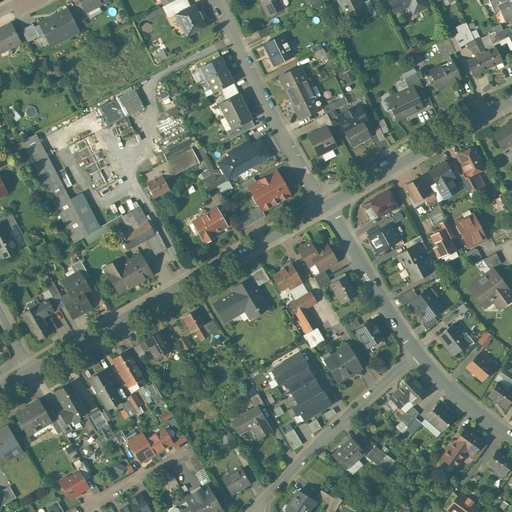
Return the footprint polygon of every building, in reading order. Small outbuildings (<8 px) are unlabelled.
[(78,0),(85,12),(107,1),(107,0),(78,0)] [(259,0),(267,17),(279,11),(274,2),(277,0),(259,0)] [(337,0),(342,10),(345,8),(348,15),(363,8),(364,11),(364,10),(361,3),(359,0),(337,0)] [(375,14),(368,0),(361,3),(364,10),(364,11),(367,18),(375,14)] [(387,0),(394,12),(409,5),(413,13),(426,7),(422,0),(387,0)] [(511,0),(487,0),(489,2),(491,1),(496,12),(499,11),(504,23),(508,21),(511,18),(511,0)] [(172,2),(162,6),(167,15),(176,11),(172,2)] [(194,5),(175,15),(186,36),(204,27),(201,19),(202,19),(201,17),(199,14),(198,12),(197,12),(194,5)] [(66,10),(39,24),(34,27),(35,30),(41,27),(50,45),(78,32),(66,10)] [(0,28),(0,52),(20,42),(11,24),(0,28)] [(32,24),(20,30),(27,42),(38,36),(34,27),(32,24)] [(272,25),(257,32),(260,39),(275,31),(272,25)] [(511,32),(509,27),(495,33),(499,41),(508,36),(511,34),(511,32)] [(494,31),(487,34),(492,46),(499,43),(495,33),(494,31)] [(282,35),(264,44),(270,57),(274,66),(293,56),(282,35)] [(461,49),(454,35),(448,38),(455,52),(461,49)] [(448,38),(441,41),(448,56),(455,52),(448,38)] [(487,52),(479,38),(473,40),(481,55),(487,52)] [(481,55),(473,40),(468,43),(475,58),(481,55)] [(487,52),(481,55),(487,69),(502,62),(495,48),(487,52)] [(217,52),(194,63),(197,70),(200,69),(199,68),(220,57),(217,52)] [(475,58),(466,62),(473,76),(487,69),(481,55),(475,58)] [(220,57),(199,68),(200,69),(206,81),(227,70),(220,57)] [(451,61),(429,71),(437,89),(458,80),(456,74),(457,73),(451,61)] [(299,67),(279,76),(285,89),(289,98),(309,88),(299,67)] [(227,70),(206,81),(212,93),(220,90),(233,83),(227,70)] [(416,73),(403,79),(408,88),(412,87),(414,92),(422,88),(416,73)] [(233,83),(220,90),(222,95),(235,89),(233,83)] [(408,88),(386,99),(391,108),(396,120),(422,108),(414,92),(412,87),(408,88)] [(309,88),(289,98),(294,107),(300,119),(320,110),(309,88)] [(235,89),(222,95),(225,100),(238,94),(235,89)] [(134,90),(99,108),(108,125),(143,107),(134,90)] [(225,100),(217,104),(224,117),(245,106),(239,94),(238,94),(225,100)] [(332,102),(322,107),(325,114),(326,114),(336,109),(332,102)] [(245,106),(224,117),(230,129),(230,130),(251,120),(251,119),(245,106)] [(360,111),(357,111),(355,107),(337,117),(340,121),(343,125),(341,126),(343,130),(343,131),(351,146),(361,141),(370,136),(361,121),(365,118),(360,111)] [(332,125),(326,114),(325,114),(314,119),(319,130),(325,127),(326,127),(332,125)] [(251,120),(230,130),(230,129),(226,131),(230,139),(254,126),(251,120)] [(511,122),(493,134),(501,149),(508,160),(511,158),(511,142),(511,122)] [(319,130),(307,136),(317,155),(335,146),(326,127),(325,127),(319,130)] [(384,138),(379,128),(374,130),(379,141),(384,138)] [(87,234),(35,134),(21,141),(73,243),(81,238),(87,234)] [(270,156),(261,139),(250,145),(260,162),(270,156)] [(190,140),(162,155),(165,161),(166,162),(191,148),(194,147),(190,140)] [(228,157),(217,163),(219,167),(227,180),(260,162),(250,145),(242,150),(240,146),(234,149),(226,153),(228,157)] [(474,147),(456,156),(465,174),(466,176),(467,176),(470,181),(473,179),(474,179),(472,174),(484,167),(474,147)] [(165,161),(156,166),(156,168),(152,170),(156,179),(161,177),(163,181),(168,178),(167,177),(197,160),(191,148),(166,162),(165,161)] [(445,162),(428,172),(437,186),(441,184),(448,196),(455,192),(448,180),(454,176),(445,162)] [(219,167),(209,173),(210,175),(216,186),(227,180),(219,167)] [(152,170),(144,175),(148,183),(156,179),(152,170)] [(276,172),(248,187),(261,210),(263,210),(265,210),(271,207),(271,205),(279,200),(281,201),(287,198),(287,196),(289,195),(276,172)] [(470,181),(467,176),(466,176),(465,174),(460,176),(468,192),(477,188),(473,179),(470,181)] [(210,175),(199,181),(205,193),(206,192),(216,186),(210,175)] [(148,183),(146,185),(154,201),(162,196),(161,193),(168,190),(163,181),(161,177),(156,179),(148,183)] [(431,189),(426,191),(418,178),(404,186),(411,198),(413,196),(416,201),(424,197),(425,201),(431,212),(440,207),(437,202),(431,189)] [(441,184),(437,186),(431,189),(437,202),(448,196),(441,184)] [(388,191),(370,201),(370,202),(372,206),(378,216),(396,206),(388,191)] [(416,201),(413,196),(411,198),(408,199),(413,208),(419,204),(425,201),(424,197),(416,201)] [(370,202),(363,205),(365,210),(372,206),(370,202)] [(139,206),(122,216),(121,215),(87,234),(81,238),(85,245),(111,230),(116,237),(120,235),(119,235),(120,235),(146,220),(139,206)] [(372,206),(365,210),(371,220),(378,216),(372,206)] [(454,235),(440,207),(431,212),(427,214),(434,227),(441,224),(443,229),(437,232),(439,236),(432,239),(436,246),(433,248),(438,257),(441,256),(442,258),(455,251),(449,238),(454,235)] [(215,210),(206,215),(204,211),(199,214),(198,212),(196,213),(199,219),(191,223),(192,225),(200,239),(202,240),(204,243),(213,238),(211,234),(225,227),(215,210)] [(10,212),(0,217),(0,231),(1,234),(6,231),(7,232),(12,229),(11,226),(16,223),(10,212)] [(485,239),(472,215),(455,223),(467,247),(479,241),(479,242),(485,239)] [(391,217),(375,225),(378,231),(390,224),(394,222),(391,217)] [(146,220),(120,235),(127,248),(144,239),(153,234),(146,220)] [(378,231),(368,236),(377,252),(399,239),(398,238),(399,235),(394,226),(391,225),(390,224),(378,231)] [(200,239),(192,225),(187,228),(195,242),(200,239)] [(1,234),(0,234),(0,257),(0,259),(16,250),(14,245),(16,244),(12,238),(10,239),(7,232),(6,231),(1,234)] [(153,234),(144,239),(153,256),(165,249),(156,233),(153,234)] [(419,235),(406,242),(409,248),(413,246),(422,241),(419,235)] [(315,251),(310,242),(297,249),(307,267),(314,263),(319,272),(336,261),(326,244),(315,251)] [(409,248),(395,255),(402,269),(424,258),(424,257),(422,258),(420,254),(418,255),(413,246),(409,248)] [(473,248),(463,254),(470,266),(482,260),(476,249),(473,248)] [(482,260),(489,269),(500,264),(495,253),(482,260)] [(139,254),(123,263),(122,264),(133,282),(134,282),(148,275),(144,267),(146,266),(139,254)] [(133,282),(122,264),(123,263),(120,258),(108,265),(116,279),(115,280),(121,291),(135,284),(134,282),(133,282)] [(424,258),(402,269),(403,270),(406,268),(410,274),(408,275),(412,282),(426,275),(431,272),(431,271),(424,258)] [(77,272),(61,281),(68,293),(60,298),(72,318),(90,308),(82,293),(89,289),(83,280),(89,276),(80,261),(73,265),(77,272)] [(291,264),(272,275),(281,290),(287,287),(289,290),(301,283),(300,280),(300,279),(291,264)] [(268,278),(261,266),(248,273),(251,279),(250,279),(255,286),(268,278)] [(431,272),(426,275),(429,280),(440,275),(437,269),(431,271),(431,272)] [(324,270),(313,276),(316,282),(327,276),(324,270)] [(511,296),(492,270),(469,287),(483,305),(491,298),(492,299),(493,298),(500,307),(511,297),(511,296)] [(327,276),(316,282),(320,287),(330,281),(327,276)] [(356,295),(345,276),(330,284),(341,303),(356,295)] [(43,281),(51,297),(52,297),(59,293),(50,277),(48,278),(43,281)] [(250,279),(211,303),(217,312),(221,309),(225,316),(244,305),(249,313),(264,303),(255,286),(250,279)] [(417,296),(410,302),(417,312),(435,298),(427,288),(417,296)] [(411,289),(402,294),(409,302),(410,302),(417,296),(411,289)] [(309,290),(302,294),(308,304),(315,300),(309,290)] [(302,294),(288,302),(295,313),(295,312),(304,307),(308,304),(302,294)] [(52,297),(51,297),(41,303),(45,311),(48,315),(58,309),(52,297)] [(33,298),(25,303),(24,305),(27,310),(35,306),(37,305),(33,298)] [(435,298),(417,312),(425,321),(425,322),(432,316),(443,308),(435,298)] [(37,305),(35,306),(40,314),(45,311),(41,303),(37,305)] [(40,314),(35,306),(27,310),(21,314),(36,341),(50,332),(44,321),(40,314)] [(316,327),(304,307),(295,312),(301,323),(299,324),(305,334),(316,327)] [(455,308),(440,319),(445,325),(459,314),(455,308)] [(196,310),(182,318),(190,332),(194,330),(200,327),(204,325),(196,310)] [(432,316),(425,322),(425,321),(421,324),(426,330),(437,322),(432,316)] [(56,329),(50,317),(44,321),(50,332),(56,329)] [(356,319),(343,326),(347,333),(359,325),(356,319)] [(382,338),(371,321),(356,330),(368,348),(382,338)] [(452,324),(439,335),(444,341),(442,342),(453,355),(465,346),(460,339),(462,337),(452,324)] [(200,327),(194,330),(200,340),(206,336),(200,327)] [(159,332),(144,340),(150,350),(156,359),(170,350),(159,332)] [(485,332),(477,342),(483,347),(491,336),(485,332)] [(188,346),(182,335),(177,338),(183,349),(188,346)] [(144,340),(132,347),(138,358),(150,350),(144,340)] [(360,367),(346,344),(338,349),(340,351),(330,357),(333,361),(327,365),(337,381),(360,367)] [(125,350),(111,359),(121,376),(136,368),(125,350)] [(298,354),(274,368),(283,384),(305,370),(307,369),(298,354)] [(492,369),(476,355),(465,367),(481,381),(492,369)] [(136,368),(121,376),(129,391),(144,382),(136,368)] [(283,384),(280,386),(296,411),(300,408),(320,395),(305,370),(283,384)] [(104,371),(89,380),(106,409),(120,401),(104,371)] [(426,393),(411,377),(390,397),(397,405),(406,396),(413,404),(426,393)] [(511,398),(511,392),(497,382),(487,396),(505,408),(511,398)] [(162,398),(153,383),(147,387),(156,401),(162,398)] [(84,409),(70,384),(55,392),(64,409),(59,412),(65,424),(78,417),(76,413),(84,409)] [(264,405),(257,393),(249,398),(254,407),(256,406),(258,408),(264,405)] [(320,395),(300,408),(308,422),(332,407),(323,393),(320,395)] [(141,407),(133,394),(127,398),(128,400),(134,410),(141,407)] [(38,400),(14,414),(25,432),(32,428),(33,430),(49,421),(49,420),(44,411),(38,400)] [(128,400),(121,404),(129,417),(136,413),(134,410),(128,400)] [(453,418),(437,404),(425,417),(441,431),(453,418)] [(254,407),(231,421),(239,434),(251,427),(257,438),(270,431),(264,419),(258,408),(256,406),(254,407)] [(411,406),(398,418),(407,427),(414,418),(418,413),(411,406)] [(63,430),(50,408),(44,411),(49,420),(49,421),(57,433),(63,430)] [(96,408),(86,413),(85,413),(91,424),(101,419),(96,408)] [(407,427),(405,429),(411,434),(421,423),(414,418),(407,427)] [(290,423),(282,427),(294,449),(302,445),(290,423)] [(6,426),(0,429),(0,456),(5,453),(3,449),(15,441),(16,444),(17,443),(6,426)] [(453,442),(441,458),(454,468),(466,451),(470,454),(471,455),(481,441),(482,441),(465,429),(454,442),(453,442)] [(121,430),(113,434),(119,444),(127,440),(124,436),(121,430)] [(134,430),(124,436),(127,440),(129,442),(138,436),(134,430)] [(163,430),(145,441),(153,454),(171,443),(163,430)] [(145,441),(141,434),(138,436),(129,442),(140,461),(153,454),(145,441)] [(350,438),(333,455),(345,468),(362,452),(350,438)] [(481,441),(471,455),(470,454),(468,457),(474,461),(486,445),(481,441)] [(386,454),(374,446),(366,457),(377,465),(386,454)] [(511,460),(496,450),(486,465),(503,476),(511,462),(511,460)] [(242,454),(237,457),(243,467),(248,464),(242,454)] [(203,469),(195,455),(187,459),(196,473),(203,469)] [(90,477),(81,462),(74,466),(78,472),(84,481),(90,477)] [(117,462),(112,468),(119,475),(125,468),(117,462)] [(240,469),(221,479),(230,495),(249,484),(240,469)] [(78,472),(66,478),(67,481),(61,484),(62,486),(61,488),(62,490),(64,490),(69,498),(87,488),(84,481),(78,472)] [(164,482),(169,488),(177,482),(172,475),(164,482)] [(9,486),(0,491),(0,494),(5,503),(15,497),(9,486)] [(220,509),(207,486),(201,489),(200,488),(195,491),(207,511),(221,511),(220,509)] [(494,488),(489,496),(493,499),(498,491),(494,488)] [(333,497),(320,489),(317,496),(329,503),(333,497)] [(297,490),(285,509),(290,511),(305,511),(302,510),(310,499),(297,490)] [(207,511),(195,491),(191,493),(192,495),(186,498),(193,511),(207,511)] [(498,491),(493,499),(497,502),(503,494),(498,491)] [(457,496),(452,492),(446,500),(452,504),(457,496)] [(452,504),(447,509),(450,511),(474,511),(477,508),(471,503),(472,502),(467,498),(466,500),(459,494),(457,496),(452,504)] [(332,511),(340,500),(334,496),(333,497),(329,503),(325,511),(332,511)] [(154,511),(147,498),(133,506),(136,511),(154,511)] [(193,511),(186,498),(178,503),(178,504),(170,508),(169,509),(168,511),(193,511)] [(63,511),(56,500),(45,506),(48,511),(63,511)] [(446,500),(441,507),(446,511),(447,509),(452,504),(446,500)]
